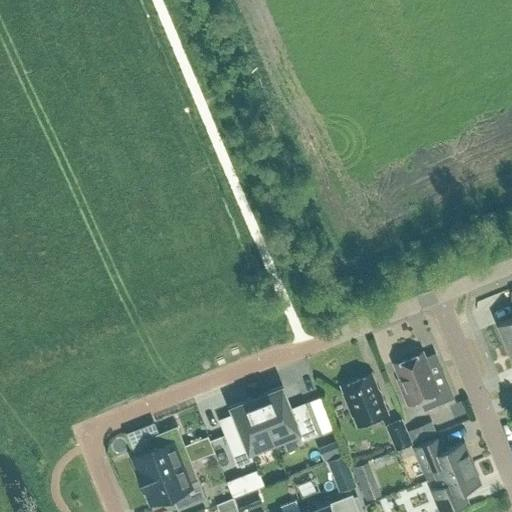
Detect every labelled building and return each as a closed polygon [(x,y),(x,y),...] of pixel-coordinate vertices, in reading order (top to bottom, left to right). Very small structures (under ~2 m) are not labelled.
[(511,316),(497,323),(506,345),(511,342),(511,316)] [(431,375),(422,352),(394,363),(400,378),(397,379),(407,403),(419,398),(423,410),(453,397),(442,370),(431,375)] [(369,373),(342,385),(344,391),(343,394),(350,412),(353,413),(357,424),(385,412),(369,373)] [(281,384),(255,395),(273,441),(298,431),(301,439),(316,433),(304,401),(302,401),(305,407),(292,412),(281,384)] [(273,441),(255,395),(229,405),(240,433),(227,438),(224,432),(223,433),(236,465),(251,458),(248,451),(273,441)] [(411,442),(401,416),(384,423),(395,449),(411,442)] [(134,468),(138,478),(189,458),(176,424),(142,437),(147,449),(131,455),(136,468),(134,468)] [(413,446),(423,470),(426,479),(435,475),(436,476),(470,461),(462,441),(445,448),(440,435),(413,446)] [(318,460),(337,453),(333,444),(315,451),(318,460)] [(326,459),(338,490),(354,484),(342,452),(326,459)] [(189,458),(138,478),(142,489),(144,488),(149,501),(171,492),(176,495),(180,505),(176,507),(176,508),(205,497),(189,458)] [(380,493),(367,460),(352,466),(366,499),(380,493)] [(439,511),(441,511),(467,502),(462,489),(479,482),(470,461),(436,476),(439,485),(430,489),(439,511)] [(225,479),(232,495),(246,490),(239,474),(225,479)] [(358,511),(351,491),(302,511),(358,511)]
